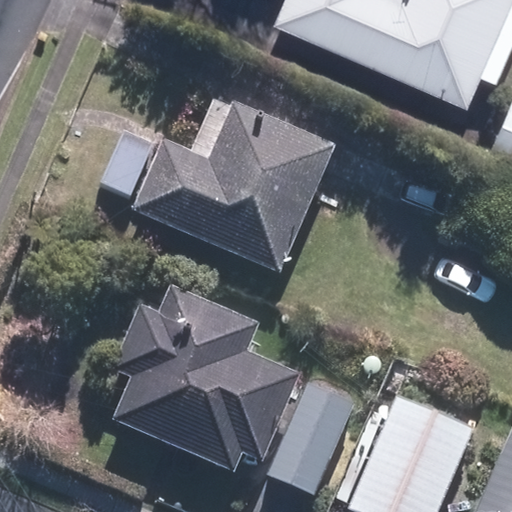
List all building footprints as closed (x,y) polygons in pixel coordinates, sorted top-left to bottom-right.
[(511,0),(295,0),(287,21),(473,100),(486,69),(505,77),(511,60),(511,0)] [(343,143),(220,93),(196,153),(161,139),(132,210),(290,274),(343,143)] [(511,104),(494,144),(511,151),(511,104)] [(511,199),(469,182),(446,236),(511,263),(511,199)] [(257,350),(268,321),(180,287),(168,318),(143,309),(120,369),(139,376),(119,426),(244,474),(252,454),(271,462),(302,382),(307,370),(257,350)] [(362,404),(312,383),(274,472),(324,494),(362,404)] [(446,511),(483,428),(404,394),(355,507),(365,511),(446,511)] [(511,511),(511,444),(482,511),(511,511)]
